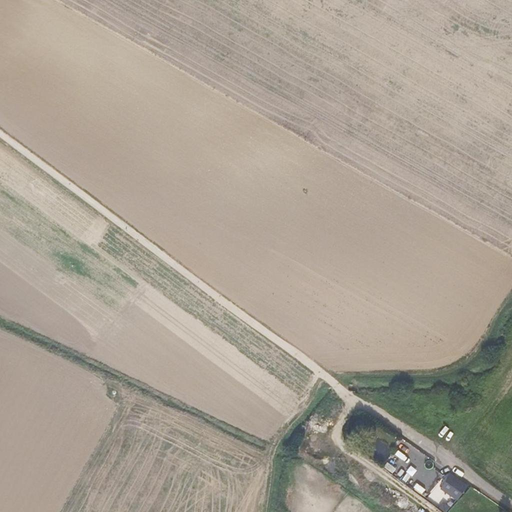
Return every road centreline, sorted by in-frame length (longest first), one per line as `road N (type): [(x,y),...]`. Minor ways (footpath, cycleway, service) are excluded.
road 1 (track): [(511,502),(0,128)]
road 2 (track): [(68,511),(137,390),(267,457),(272,450)]
